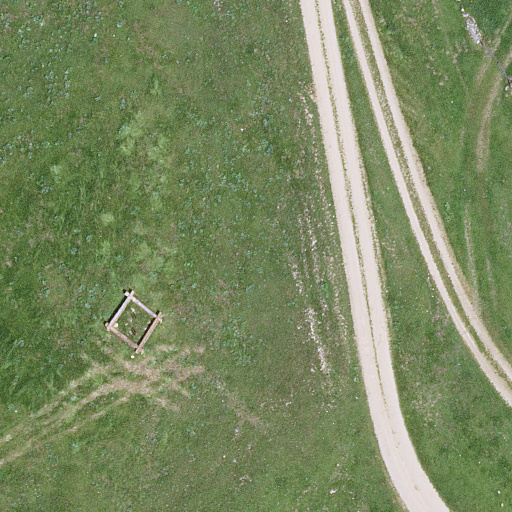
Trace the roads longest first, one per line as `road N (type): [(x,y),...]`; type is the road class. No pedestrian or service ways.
road 1 (track): [(432,511),(392,436),(324,0)]
road 2 (track): [(358,0),(454,294),(477,346),(511,394)]
